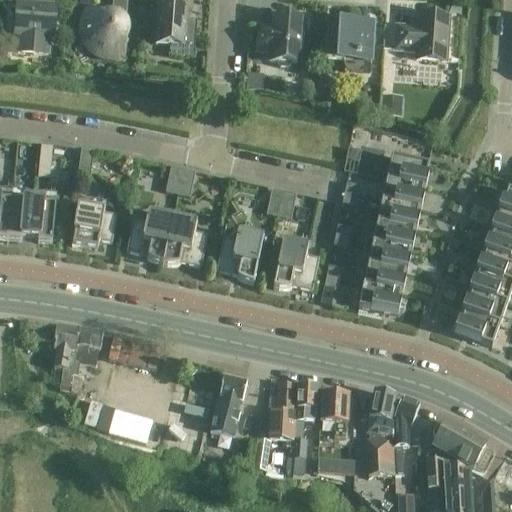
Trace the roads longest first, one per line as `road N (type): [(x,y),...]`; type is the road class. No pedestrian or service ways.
road 1 (tertiary): [(0,299),(384,375),(511,433)]
road 2 (residential): [(209,162),(0,125)]
road 3 (residential): [(227,0),(209,162)]
road 4 (residential): [(209,162),(331,188)]
